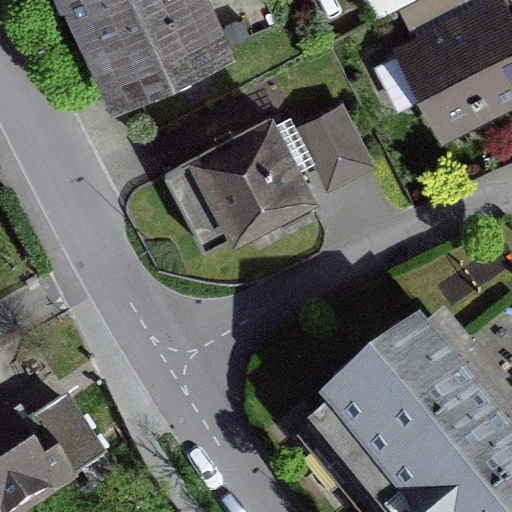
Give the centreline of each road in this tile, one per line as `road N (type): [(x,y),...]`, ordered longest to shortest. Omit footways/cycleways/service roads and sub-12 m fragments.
road 1 (residential): [(167,362),(343,262),(511,182)]
road 2 (residential): [(113,263),(0,44)]
road 3 (residential): [(271,511),(167,362)]
road 4 (residential): [(113,263),(0,326)]
